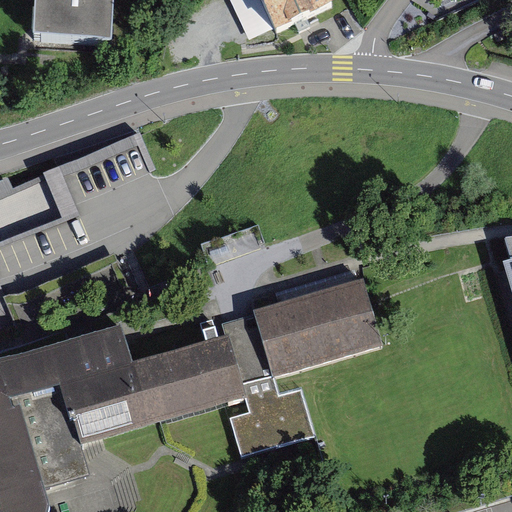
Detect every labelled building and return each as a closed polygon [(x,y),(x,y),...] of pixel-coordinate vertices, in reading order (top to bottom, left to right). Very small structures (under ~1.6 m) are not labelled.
[(103,45),(102,0),(18,0),(19,46),(103,45)] [(331,7),(327,0),(256,0),(275,36),(331,7)] [(511,245),(501,248),(511,288),(511,245)] [(230,333),(250,393),(384,349),(361,277),(226,321),(230,333)] [(110,330),(0,364),(0,511),(41,511),(37,497),(50,493),(40,463),(43,451),(65,444),(69,457),(223,410),(220,402),(250,393),(230,333),(204,342),(199,326),(184,331),(188,346),(121,367),(110,330)]
